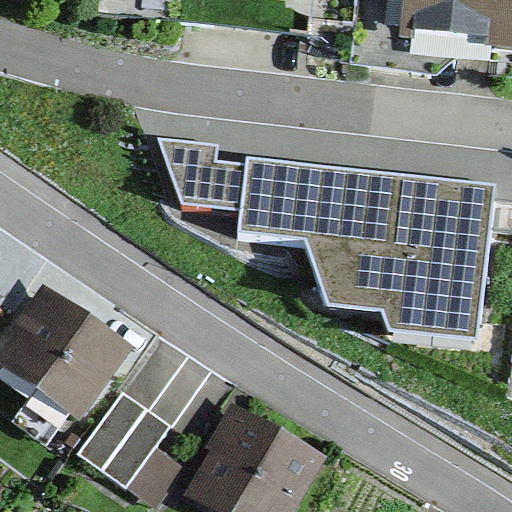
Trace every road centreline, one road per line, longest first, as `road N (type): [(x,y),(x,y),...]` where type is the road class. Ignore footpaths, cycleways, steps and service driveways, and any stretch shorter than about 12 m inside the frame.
road 1 (residential): [(0,191),(504,511)]
road 2 (residential): [(511,133),(94,79),(0,46)]
